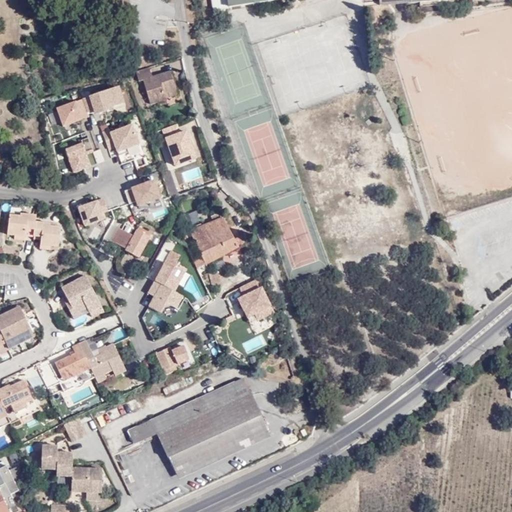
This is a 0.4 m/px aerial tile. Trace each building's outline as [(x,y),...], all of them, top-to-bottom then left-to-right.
[(211,0),(213,11),(280,1),(280,0),(211,0)] [(367,85),(355,52),(340,57),(348,81),(339,85),(342,94),(367,85)] [(152,70),(138,73),(141,84),(144,83),(153,108),(181,97),(172,74),(154,78),(152,70)] [(116,88),(52,110),(58,128),(124,107),(116,88)] [(138,146),(131,126),(103,136),(108,150),(112,149),(115,155),(138,146)] [(180,127),(164,133),(177,171),(200,163),(189,134),(184,136),(180,127)] [(81,144),(63,150),(72,173),(90,167),(81,144)] [(129,180),(138,177),(135,167),(146,164),(144,158),(124,163),(129,180)] [(152,182),(124,191),(129,203),(133,202),(135,205),(139,208),(159,202),(152,182)] [(102,199),(73,210),(80,229),(102,221),(99,214),(107,211),(102,199)] [(57,246),(60,225),(49,224),(50,221),(34,219),(34,213),(18,212),(18,214),(9,213),(7,233),(17,234),(26,235),(27,228),(33,228),(32,233),(41,234),(40,244),(50,245),(57,246)] [(223,217),(189,230),(200,254),(192,259),(196,269),(243,243),(240,235),(233,238),(223,217)] [(152,233),(146,229),(145,233),(137,228),(134,234),(119,227),(112,240),(127,247),(126,250),(139,256),(146,240),(148,240),(152,233)] [(153,298),(147,308),(159,315),(163,306),(177,311),(183,299),(173,294),(185,270),(175,265),(180,256),(170,250),(147,294),(153,298)] [(88,308),(100,303),(85,272),(62,285),(69,299),(66,301),(70,311),(86,304),(88,308)] [(231,291),(250,325),(272,313),(255,280),(231,291)] [(103,307),(100,303),(88,308),(91,312),(103,307)] [(0,329),(7,343),(32,330),(19,304),(0,313),(0,329)] [(73,316),(88,308),(86,304),(70,311),(73,316)] [(171,318),(174,312),(163,307),(161,313),(171,318)] [(0,350),(8,347),(7,343),(0,329),(0,350)] [(35,335),(32,330),(7,343),(8,347),(35,335)] [(248,351),(264,343),(260,335),(244,343),(248,351)] [(114,370),(117,375),(130,369),(116,341),(107,346),(109,350),(96,356),(94,351),(86,336),(78,340),(80,343),(92,367),(94,371),(97,378),(114,370)] [(214,340),(206,344),(212,356),(220,352),(214,340)] [(233,340),(226,346),(238,355),(244,349),(233,340)] [(66,379),(79,373),(92,367),(80,343),(75,346),(77,351),(57,361),(66,379)] [(109,350),(107,346),(106,344),(94,351),(96,356),(109,350)] [(155,353),(165,373),(177,368),(175,365),(177,365),(169,347),(155,353)] [(81,378),(94,371),(92,367),(79,373),(81,378)] [(97,378),(100,384),(117,375),(114,370),(97,378)] [(10,383),(0,387),(0,395),(8,413),(34,401),(25,378),(11,384),(10,383)] [(151,420),(157,433),(175,473),(266,432),(242,378),(151,420)] [(0,423),(11,419),(8,413),(0,395),(0,423)] [(87,431),(79,414),(72,418),(79,435),(87,431)] [(79,435),(72,418),(65,421),(71,434),(72,438),(79,435)] [(133,444),(157,433),(151,420),(128,430),(133,444)] [(40,464),(56,466),(58,449),(58,443),(43,442),(40,464)] [(56,466),(56,472),(72,472),(72,464),(73,457),(73,450),(72,450),(58,449),(56,466)] [(72,464),(72,472),(71,487),(86,488),(87,465),(72,464)] [(87,465),(86,488),(101,489),(102,466),(87,465)] [(0,511),(7,511),(9,511),(6,503),(13,500),(11,494),(19,490),(16,483),(10,470),(8,466),(0,469),(0,511)] [(24,479),(18,466),(10,470),(16,483),(24,479)] [(18,511),(13,500),(6,503),(9,511),(18,511)] [(58,511),(59,502),(50,502),(49,511),(58,511)] [(63,503),(59,502),(58,511),(66,511),(67,503),(63,503)]
